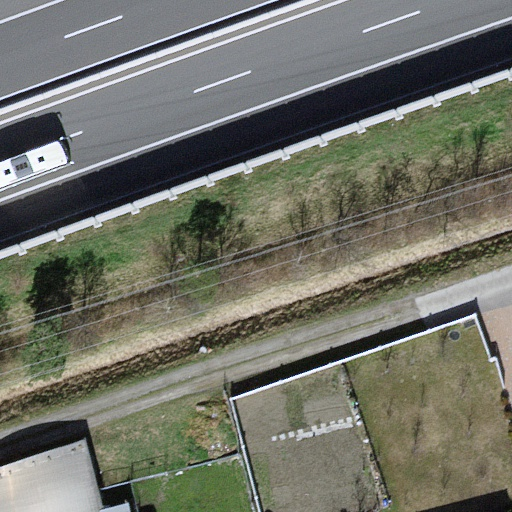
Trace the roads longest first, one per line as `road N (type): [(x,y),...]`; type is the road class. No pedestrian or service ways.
road 1 (track): [(0,446),(511,276)]
road 2 (motorway): [(0,162),(460,0)]
road 3 (motorway): [(162,0),(0,59)]
